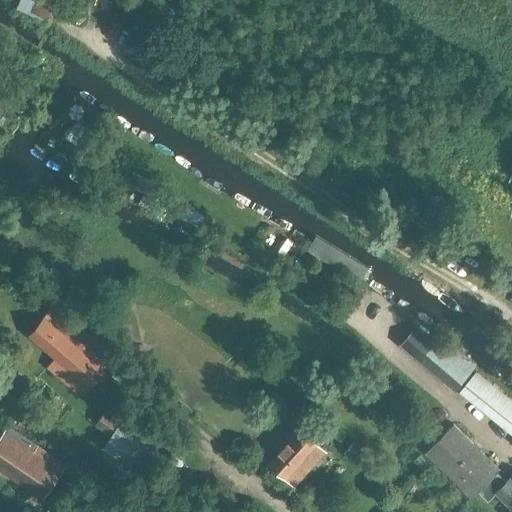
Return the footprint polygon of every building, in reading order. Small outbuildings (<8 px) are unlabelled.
[(46,21),(54,4),(44,0),(28,0),(24,10),(46,21)] [(147,194),(153,183),(131,171),(124,182),(147,194)] [(145,207),(150,198),(144,195),(139,204),(145,207)] [(154,210),(158,201),(152,198),(147,206),(154,210)] [(196,226),(202,216),(180,203),(174,214),(196,226)] [(53,224),(38,241),(58,259),(73,242),(53,224)] [(317,234),(308,247),(360,281),(369,267),(317,234)] [(298,254),(304,245),(296,240),(290,248),(298,254)] [(302,270),(307,263),(298,257),(294,264),(302,270)] [(97,345),(50,307),(27,335),(55,358),(48,366),(82,394),(114,355),(98,343),(97,345)] [(434,340),(416,324),(400,343),(453,389),(474,364),(439,333),(434,340)] [(511,435),(511,399),(476,370),(458,392),(511,435)] [(108,433),(119,418),(106,408),(95,423),(108,433)] [(175,445),(182,434),(162,419),(154,430),(175,445)] [(141,476),(157,452),(116,424),(100,448),(141,476)] [(511,511),(511,474),(506,481),(497,473),(500,470),(454,424),(426,452),(472,498),(479,491),(488,501),(496,493),(511,508),(511,509),(509,511),(511,511)] [(0,470),(42,499),(66,463),(8,425),(0,436),(0,470)] [(294,485),(324,452),(297,427),(288,437),(291,440),(270,464),(294,485)] [(359,466),(369,455),(352,441),(343,452),(359,466)] [(199,499),(204,492),(186,481),(181,488),(199,499)]
